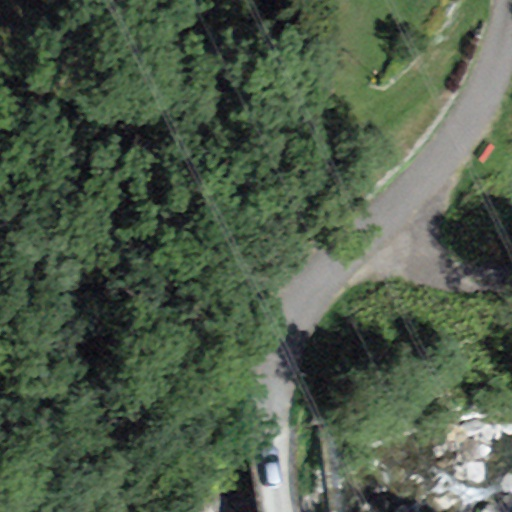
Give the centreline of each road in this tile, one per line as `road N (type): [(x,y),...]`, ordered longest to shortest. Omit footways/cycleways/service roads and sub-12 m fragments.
road 1 (residential): [(509,0),(498,52),(467,117),(292,326),(271,402),(278,511)]
road 2 (track): [(367,235),(428,271),(511,281)]
